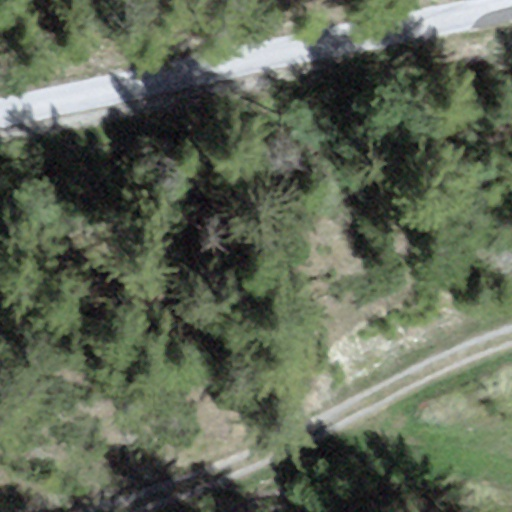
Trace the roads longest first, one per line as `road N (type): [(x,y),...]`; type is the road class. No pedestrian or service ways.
road 1 (unclassified): [(0,116),(511,6)]
road 2 (track): [(511,339),(261,449),(112,505),(60,511)]
road 3 (track): [(369,398),(385,444),(511,461)]
